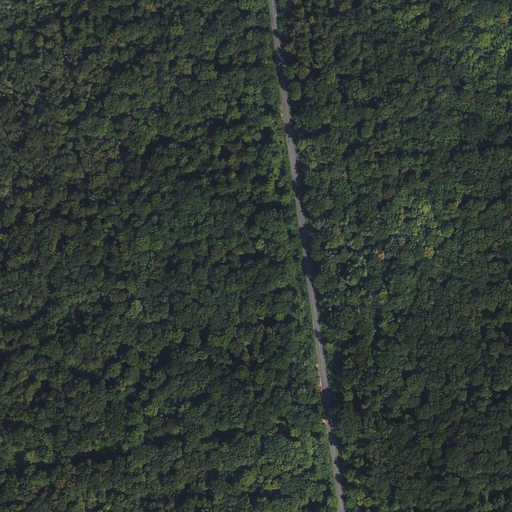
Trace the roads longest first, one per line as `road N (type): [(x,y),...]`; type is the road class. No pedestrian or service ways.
road 1 (tertiary): [(273,0),(343,511)]
road 2 (track): [(0,468),(487,383)]
